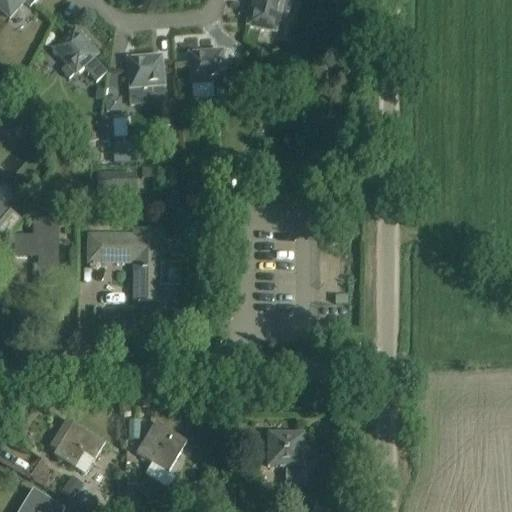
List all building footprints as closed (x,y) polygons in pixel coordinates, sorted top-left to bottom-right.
[(0,0),(0,11),(9,20),(24,3),(30,9),(37,0),(0,0)] [(284,1),(281,0),(253,0),(247,26),(276,34),(281,13),(289,15),(292,3),(284,1)] [(75,30),(53,50),(67,66),(61,72),(69,81),(75,75),(75,76),(83,69),(96,84),(108,74),(94,59),(97,56),(92,50),(75,30)] [(225,82),(222,54),(222,52),(188,55),(191,85),(212,83),(213,91),(225,90),(224,82),(225,82)] [(154,58),(128,61),(130,90),(131,106),(153,105),(152,97),(164,96),(163,88),(164,88),(162,62),(161,58),(154,58)] [(97,89),(95,101),(102,102),(104,90),(97,89)] [(121,100),(105,101),(106,114),(122,113),(121,100)] [(10,108),(0,118),(0,119),(17,133),(26,122),(28,120),(17,110),(15,112),(10,108)] [(90,118),(69,125),(76,148),(98,141),(90,118)] [(114,147),(115,165),(143,165),(143,147),(114,147)] [(137,176),(130,176),(99,176),(96,176),(96,195),(136,196),(137,176)] [(340,178),(334,184),(343,193),(348,187),(340,178)] [(0,223),(11,211),(0,200),(0,223)] [(58,288),(58,236),(58,222),(32,222),(32,238),(14,239),(14,259),(38,259),(38,288),(58,288)] [(335,231),(323,231),(323,239),(335,239),(335,231)] [(160,302),(160,275),(160,233),(136,233),(136,239),(90,239),(90,263),(112,263),(136,263),(135,302),(160,302)] [(137,420),(136,420),(149,423),(154,401),(141,401),(137,420)] [(199,405),(193,411),(201,420),(207,414),(199,405)] [(61,430),(50,449),(57,453),(54,457),(75,470),(85,476),(94,462),(105,445),(73,426),(67,422),(61,430)] [(155,424),(136,456),(153,466),(157,469),(167,475),(177,460),(187,443),(155,424)] [(267,450),(267,469),(279,469),(286,469),(286,488),(307,488),(307,469),(304,469),(305,435),(287,435),(267,435),(267,450)] [(72,479),(61,494),(71,502),(83,487),(72,479)] [(127,492),(126,493),(132,493),(137,494),(138,484),(127,483),(127,492)] [(32,491),(19,511),(63,511),(64,511),(32,491)]
